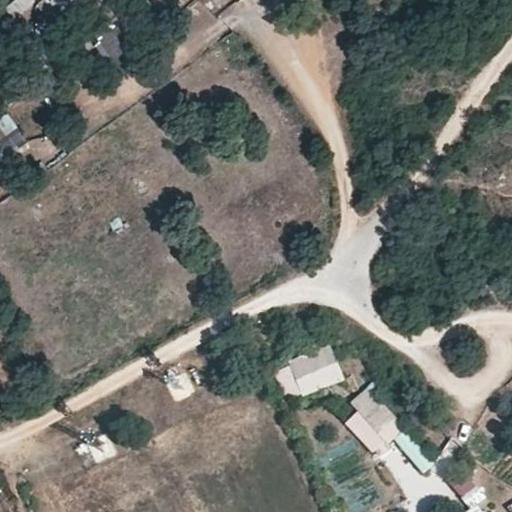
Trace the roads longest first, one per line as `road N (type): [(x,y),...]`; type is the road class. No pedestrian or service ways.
road 1 (track): [(0,440),(289,291),(329,281)]
road 2 (track): [(329,281),(511,49)]
road 3 (track): [(329,281),(403,341),(476,323),(511,326)]
